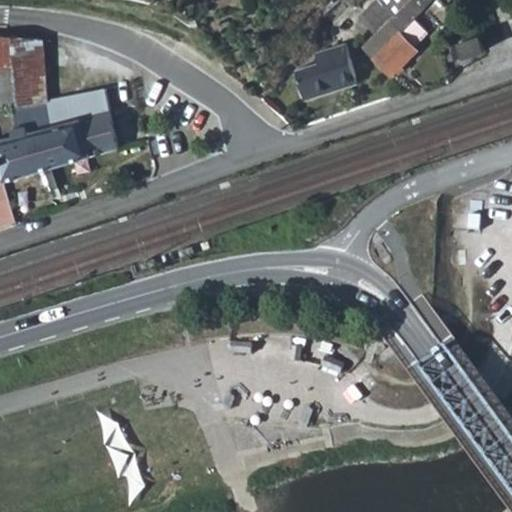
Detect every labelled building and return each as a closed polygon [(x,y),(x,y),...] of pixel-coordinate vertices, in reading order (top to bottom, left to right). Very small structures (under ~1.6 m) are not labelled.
[(373,32),(404,0),(375,0),(358,17),(373,32)] [(457,12),(445,0),(404,0),(373,32),(359,45),(391,78),(418,52),(413,47),(399,33),(415,18),(425,8),(442,26),(457,12)] [(413,47),(429,31),(415,18),(399,33),(413,47)] [(485,51),(480,36),(463,42),(468,57),(485,51)] [(19,105),(34,103),(48,101),(42,42),(14,39),(0,37),(0,67),(14,66),(19,105)] [(463,42),(451,46),(456,61),(468,57),(463,42)] [(358,83),(346,44),(315,54),(318,64),(296,71),(305,100),(358,83)] [(0,67),(0,106),(19,105),(14,66),(0,67)] [(0,140),(0,165),(4,181),(118,147),(110,110),(111,110),(105,88),(48,101),(34,103),(38,126),(13,130),(13,137),(0,140)] [(0,230),(16,225),(4,182),(0,183),(0,230)] [(461,222),(452,224),(455,243),(465,241),(461,222)] [(265,347),(246,347),(246,360),(266,359),(265,347)] [(294,349),(274,348),(273,359),(293,361),(294,349)] [(332,364),(333,352),(313,350),(312,362),(332,364)]
